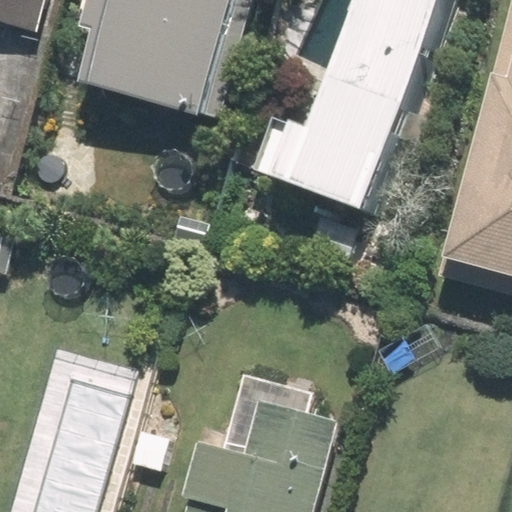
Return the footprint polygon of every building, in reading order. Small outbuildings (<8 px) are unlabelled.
[(53,0),(0,0),(0,19),(44,32),(53,0)] [(238,126),(269,0),(117,0),(95,91),(238,126)] [(389,216),(466,0),(353,0),(348,15),(357,19),(338,74),(316,66),(295,124),(311,129),(292,181),(389,216)] [(511,274),(511,70),(456,258),(511,274)] [(326,511),(355,420),(320,409),(327,385),(263,365),(238,444),(212,436),(188,511),(326,511)]
